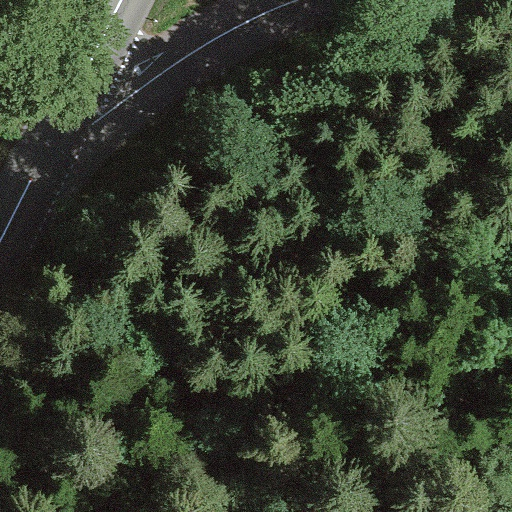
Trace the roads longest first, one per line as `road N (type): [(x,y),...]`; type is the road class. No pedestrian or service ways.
road 1 (tertiary): [(294,0),(183,58),(51,143)]
road 2 (secondary): [(121,0),(51,143)]
